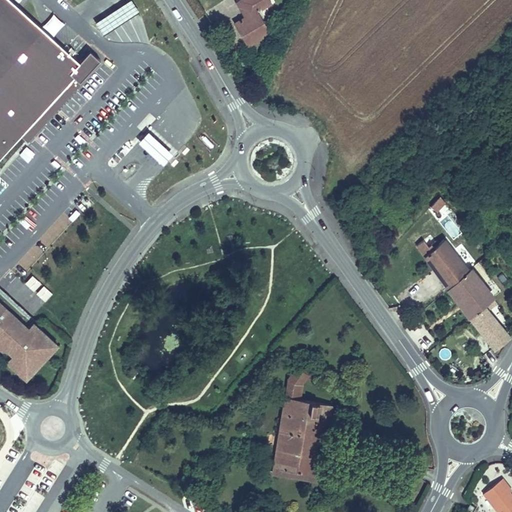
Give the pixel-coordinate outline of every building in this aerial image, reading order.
[(67,51),(11,0),(0,0),(0,157),(20,136),(26,141),(90,71),(100,60),(90,50),(79,62),(72,55),(71,54),(67,51)] [(95,22),(103,33),(124,18),(136,9),(130,0),(126,0),(116,7),(95,22)] [(269,33),(257,11),(271,3),(268,0),(241,0),(237,2),(245,17),(235,23),(240,31),(243,30),(251,43),(269,33)] [(53,35),(63,21),(51,13),(41,26),(53,35)] [(251,43),(243,30),(240,31),(248,45),(251,43)] [(27,142),(92,72),(90,71),(26,141),(27,142)] [(163,164),(173,154),(162,144),(148,131),(138,142),(153,155),(163,164)] [(436,211),(445,201),(438,195),(429,204),(436,211)] [(468,270),(444,239),(438,244),(435,241),(428,246),(423,240),(417,245),(435,269),(436,269),(438,268),(440,272),(439,273),(439,274),(449,288),(468,270)] [(493,298),(470,269),(468,270),(449,288),(470,317),(484,305),(493,298)] [(34,291),(41,282),(31,274),(24,283),(34,291)] [(44,284),(34,291),(42,300),(51,293),(44,284)] [(0,300),(0,351),(30,381),(61,348),(39,327),(33,332),(0,300)] [(510,337),(484,305),(470,317),(481,332),(484,335),(495,349),(510,337)] [(443,360),(451,356),(447,349),(440,352),(443,360)] [(291,381),(288,396),(303,399),(305,386),(311,377),(300,368),(291,381)] [(317,420),(320,402),(303,399),(288,396),(287,396),(275,469),(315,475),(316,470),(309,469),(311,457),(316,458),(322,421),(317,420)] [(317,420),(322,421),(329,422),(331,404),(320,402),(317,420)] [(315,475),(275,469),(274,474),(319,481),(323,459),(316,458),(311,457),(309,469),(316,470),(315,475)] [(511,490),(502,478),(499,480),(509,492),(511,490)] [(511,511),(511,495),(509,492),(499,480),(483,493),(498,511),(511,511)]
